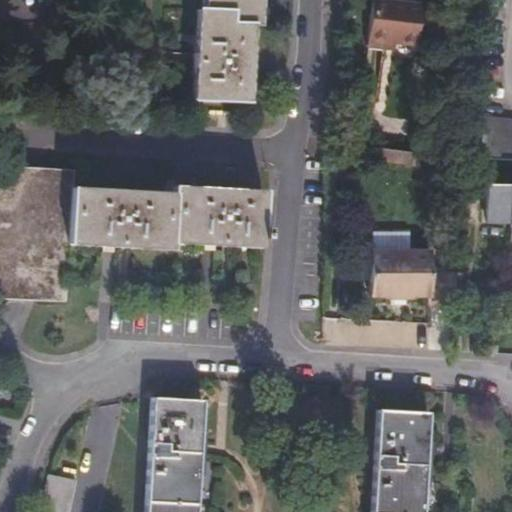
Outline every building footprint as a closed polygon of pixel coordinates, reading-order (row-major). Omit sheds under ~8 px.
[(248,0),(188,0),(188,14),(218,15),(217,29),(243,30),(247,30),(248,0)] [(373,0),(368,45),(387,47),(387,41),(398,42),(418,44),(424,5),(376,0),(373,0)] [(239,107),(243,30),(217,29),(218,15),(188,14),(181,14),(180,106),(239,107)] [(511,119),(498,119),(496,149),(511,149),(511,119)] [(385,152),(380,153),(378,163),(422,169),(425,155),(396,151),(385,152)] [(511,184),(490,184),(489,221),(511,222),(511,184)] [(158,250),(161,198),(59,191),(57,250),(61,251),(159,258),(158,250)] [(251,255),(254,197),(161,191),(161,198),(158,250),(251,255)] [(424,294),(424,271),(424,250),(363,249),(364,293),(382,294),(382,296),(407,296),(408,293),(424,294)] [(424,301),(452,302),(451,271),(424,271),(424,294),(424,301)] [(452,310),(452,325),(472,325),(472,311),(452,310)] [(190,511),(193,402),(141,400),(139,511),(190,511)] [(413,511),(416,409),(366,408),(363,511),(413,511)] [(69,511),(76,477),(48,472),(40,511),(69,511)]
